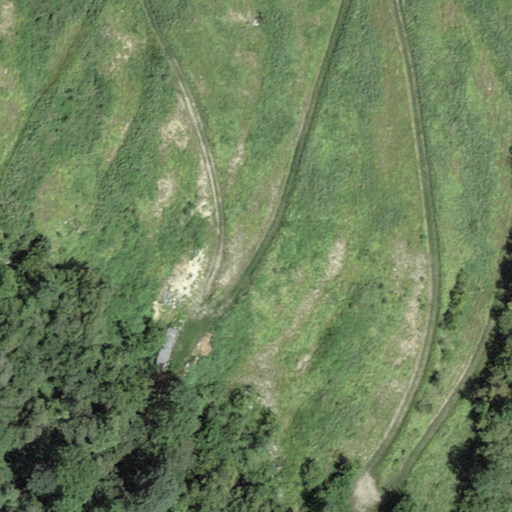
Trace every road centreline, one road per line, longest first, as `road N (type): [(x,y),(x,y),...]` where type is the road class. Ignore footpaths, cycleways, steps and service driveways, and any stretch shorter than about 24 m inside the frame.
road 1 (track): [(511,241),(485,335),(394,479),(378,497),(364,491),(421,365),(436,284),(394,0)]
road 2 (track): [(343,0),(283,217),(261,265),(213,311),(200,303),(217,246),(213,174),(151,0)]
road 3 (track): [(100,0),(11,169),(0,230)]
